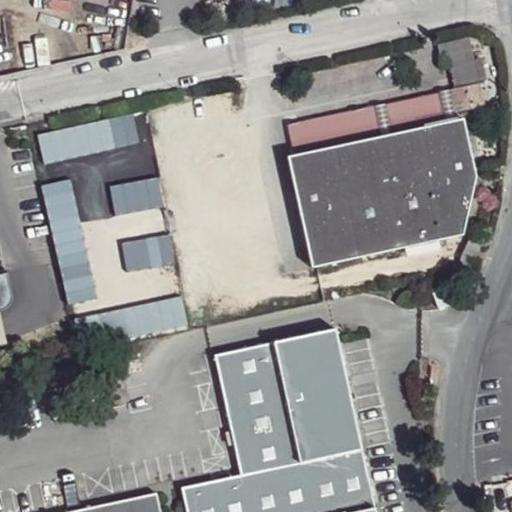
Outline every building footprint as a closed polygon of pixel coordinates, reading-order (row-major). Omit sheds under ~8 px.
[(478,83),(287,125),(293,156),(457,120),(455,112),(482,106),(478,83)] [(120,117),(36,136),(43,164),(126,145),(120,117)] [(287,157),(311,268),(463,235),(476,177),(463,119),(457,120),(293,156),(287,157)] [(0,311),(3,310),(5,310),(9,306),(11,301),(12,297),(11,288),(7,273),(0,274),(0,311)] [(181,300),(98,319),(104,348),(187,329),(181,300)] [(214,355),(241,476),(181,489),(186,511),(374,511),(335,330),(214,355)] [(99,381),(101,391),(120,387),(118,377),(99,381)] [(73,511),(159,511),(156,494),(73,511)]
